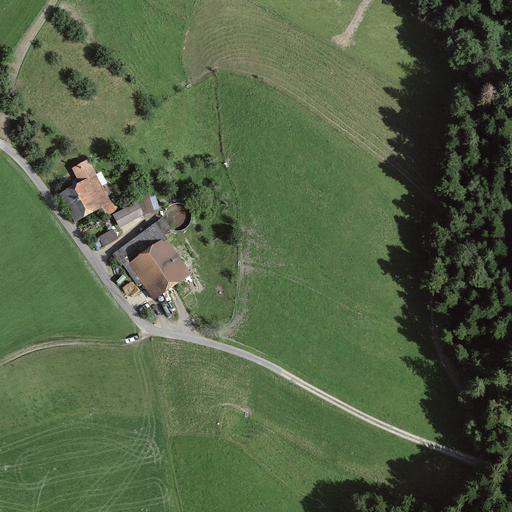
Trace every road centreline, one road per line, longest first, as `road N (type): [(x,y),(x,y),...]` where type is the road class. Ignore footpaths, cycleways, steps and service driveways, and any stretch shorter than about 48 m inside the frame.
road 1 (track): [(186,336),(254,358),(511,479)]
road 2 (unclassified): [(186,336),(133,316),(31,173),(0,143)]
road 3 (track): [(148,327),(127,344),(50,345),(0,363)]
